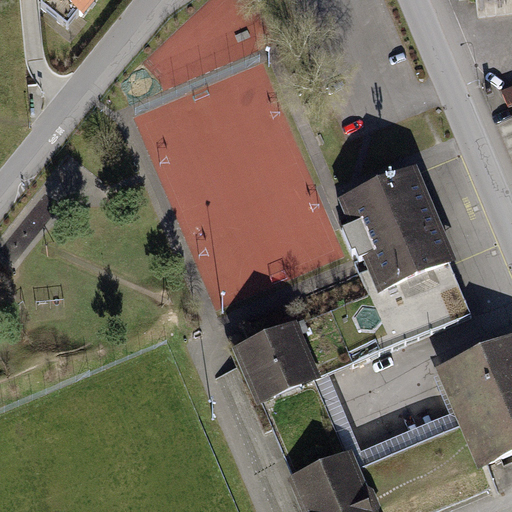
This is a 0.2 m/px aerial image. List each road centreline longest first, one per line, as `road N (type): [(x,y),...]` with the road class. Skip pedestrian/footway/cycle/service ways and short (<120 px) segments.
road 1 (residential): [(160,0),(0,197)]
road 2 (residential): [(416,0),(511,224)]
